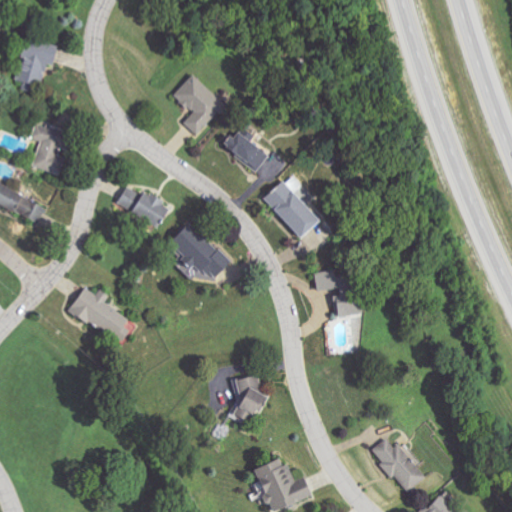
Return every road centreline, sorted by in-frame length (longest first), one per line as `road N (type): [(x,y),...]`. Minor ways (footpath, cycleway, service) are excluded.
road 1 (residential): [(12,511),(0,482),(3,327),(71,255),(101,166),(128,134),(102,95),(95,67),(94,35),(108,0)]
road 2 (residential): [(128,134),(218,199),(261,251),(290,322),(299,386),(319,442),(368,511)]
road 3 (primary): [(402,0),(454,157),(511,292)]
road 4 (primary): [(511,154),(459,0)]
